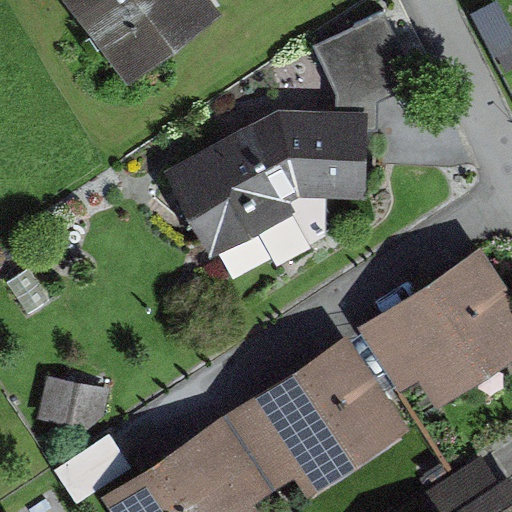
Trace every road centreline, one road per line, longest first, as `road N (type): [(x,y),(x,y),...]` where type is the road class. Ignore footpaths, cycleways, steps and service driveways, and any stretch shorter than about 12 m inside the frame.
road 1 (residential): [(511,205),(126,455)]
road 2 (residential): [(449,0),(511,127)]
